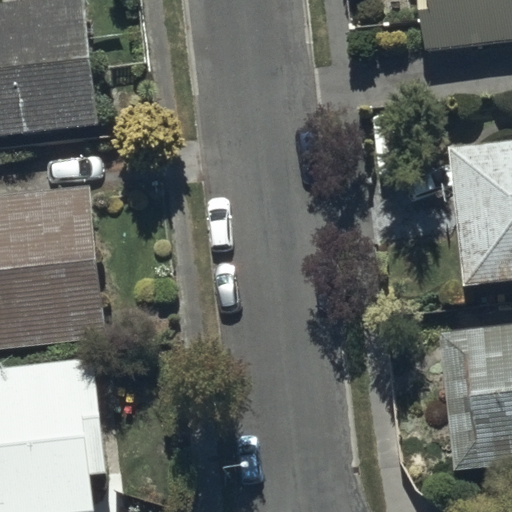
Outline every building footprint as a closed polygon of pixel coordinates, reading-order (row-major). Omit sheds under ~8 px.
[(0,139),(101,130),(88,0),(50,0),(0,5),(0,139)] [(511,0),(423,0),(428,51),(511,43),(511,0)] [(511,143),(454,148),(467,288),(511,283),(511,143)] [(88,190),(0,199),(0,349),(106,336),(88,190)] [(511,322),(439,330),(455,470),(511,463),(511,322)] [(97,357),(0,367),(0,511),(96,511),(93,477),(110,475),(97,357)]
